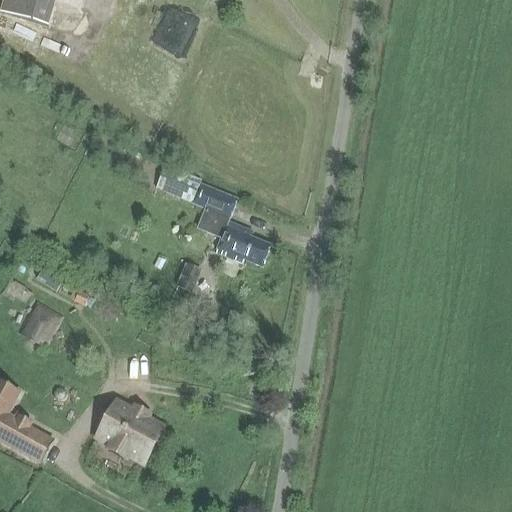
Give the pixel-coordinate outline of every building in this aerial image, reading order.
[(0,13),(49,28),(57,0),(3,0),(0,13)] [(156,46),(188,57),(202,17),(169,6),(156,46)] [(156,190),(192,205),(202,181),(166,166),(156,190)] [(251,234),(228,224),(237,202),(200,187),(192,205),(207,211),(199,230),(222,239),(216,254),(244,266),(245,263),(261,270),(270,248),(249,240),(251,234)] [(201,275),(185,268),(176,288),(192,295),(201,275)] [(39,305),(33,313),(19,337),(43,351),(57,327),(62,319),(39,305)] [(7,417),(19,394),(0,383),(0,443),(40,465),(53,442),(29,429),(31,425),(19,418),(17,422),(7,417)] [(152,417),(133,407),(129,413),(117,406),(100,438),(114,446),(112,449),(126,457),(128,454),(142,462),(160,429),(148,423),(152,417)]
